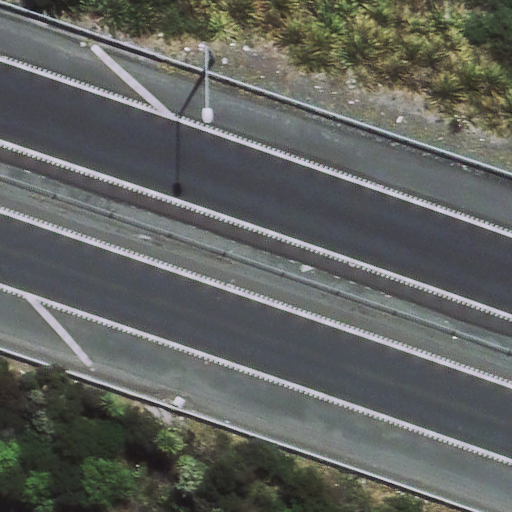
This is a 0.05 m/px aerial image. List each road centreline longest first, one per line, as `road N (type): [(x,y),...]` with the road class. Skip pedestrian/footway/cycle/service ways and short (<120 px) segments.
road 1 (motorway): [(511,464),(0,275)]
road 2 (motorway): [(0,86),(511,264)]
